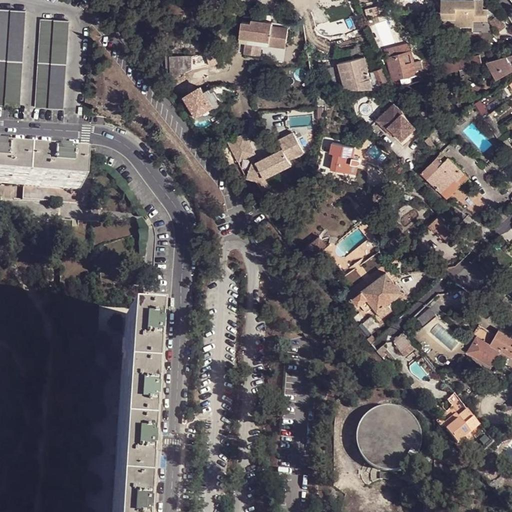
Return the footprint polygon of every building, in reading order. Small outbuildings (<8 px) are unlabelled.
[(485,3),(444,3),(445,29),(475,29),(475,23),(489,23),(489,12),(485,12),(485,3)] [(377,9),(364,11),(365,20),(378,17),(377,9)] [(0,106),(6,107),(12,11),(0,10),(0,106)] [(25,12),(12,11),(6,107),(20,107),(25,12)] [(496,31),(502,26),(496,17),(490,22),(496,31)] [(37,109),(51,110),(55,20),(41,19),(37,109)] [(69,21),(55,20),(51,110),(63,111),(69,21)] [(260,24),(251,22),(247,36),(259,38),(271,41),(274,41),(293,46),(296,33),(297,28),(261,20),(260,24)] [(271,41),(259,38),(258,42),(255,52),(267,55),(271,41)] [(409,51),(384,56),(389,79),(397,78),(410,76),(415,75),(409,51)] [(477,54),(467,56),(469,65),(480,62),(477,54)] [(511,68),(511,54),(506,56),(505,55),(481,62),(491,80),(502,74),(511,68)] [(189,69),(202,68),(203,63),(205,56),(187,55),(189,69)] [(467,56),(439,64),(441,73),(456,69),(465,67),(469,65),(467,56)] [(362,64),(338,67),(343,80),(347,79),(348,87),(371,87),(369,82),(366,75),(362,64)] [(369,82),(376,80),(377,85),(386,81),(380,66),(371,69),(368,70),(369,74),(366,75),(369,82)] [(468,75),(465,67),(456,69),(459,78),(468,75)] [(511,68),(502,74),(507,83),(511,80),(511,68)] [(412,82),(410,76),(397,78),(400,85),(412,82)] [(204,86),(183,97),(187,104),(185,105),(191,117),(208,108),(211,114),(226,106),(218,90),(215,92),(213,88),(207,91),(204,86)] [(394,129),(401,138),(415,125),(402,111),(403,110),(394,101),(379,114),(394,129)] [(428,112),(421,115),(427,121),(433,117),(428,112)] [(394,129),(379,114),(376,117),(391,132),(394,129)] [(247,141),(244,135),(227,143),(230,149),(247,141)] [(245,180),(255,183),(263,180),(289,167),(287,162),(302,155),(293,135),(277,142),(282,151),(255,163),(251,162),(245,180)] [(254,156),(247,141),(230,149),(237,163),(254,156)] [(351,160),(354,149),(331,145),(329,156),(332,156),(329,172),(354,177),(356,167),(359,167),(360,165),(359,162),(357,161),(351,160)] [(420,171),(426,176),(444,159),(438,154),(420,171)] [(463,172),(447,155),(444,159),(426,176),(435,185),(437,187),(446,197),(467,176),(463,172)] [(0,186),(21,188),(23,160),(8,158),(0,157),(0,186)] [(80,192),(82,164),(65,162),(58,162),(48,161),(38,161),(23,160),(21,188),(80,192)] [(400,176),(390,165),(383,171),(392,182),(400,176)] [(263,180),(255,183),(261,195),(269,192),(263,180)] [(466,217),(453,206),(448,211),(460,223),(466,217)] [(377,222),(371,216),(363,222),(370,229),(377,222)] [(452,237),(441,225),(434,232),(444,243),(452,237)] [(400,291),(385,271),(362,290),(366,296),(373,306),(376,309),(386,303),(389,300),(400,291)] [(366,296),(362,290),(353,297),(357,303),(364,298),(366,296)] [(147,303),(158,304),(158,295),(148,294),(147,303)] [(371,307),(373,306),(366,296),(364,298),(371,307)] [(388,305),(386,303),(376,309),(378,312),(381,316),(391,309),(388,305)] [(435,316),(428,309),(416,319),(422,327),(435,316)] [(140,511),(152,321),(123,319),(111,511),(140,511)] [(356,329),(365,339),(368,335),(367,334),(360,325),(356,329)] [(511,339),(496,329),(492,335),(487,343),(497,351),(511,359),(511,339)] [(482,350),(487,343),(473,334),(469,339),(468,341),(482,350)] [(399,351),(406,346),(397,335),(390,341),(399,351)] [(486,366),(497,351),(487,343),(482,350),(468,341),(462,351),(486,366)] [(476,425),(470,418),(457,403),(450,409),(458,419),(443,430),(453,443),(468,432),(476,425)] [(412,461),(417,455),(420,448),(421,440),(420,432),(418,424),(413,418),(407,412),(400,409),(393,407),(391,407),(383,407),(375,410),(368,414),(363,420),(359,427),(357,435),(357,443),(359,451),(363,458),(369,463),(376,468),(383,471),(391,471),(399,470),(406,466),(412,461)]
